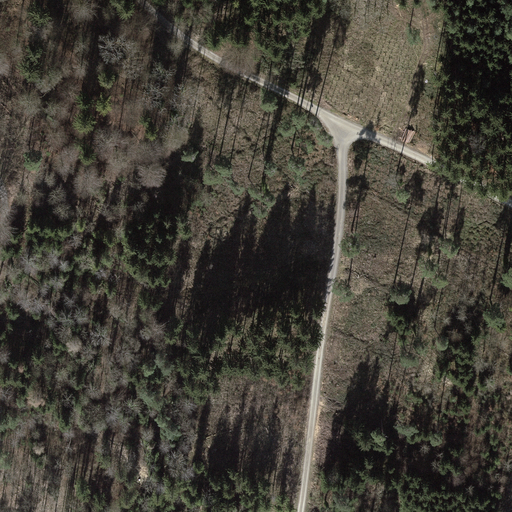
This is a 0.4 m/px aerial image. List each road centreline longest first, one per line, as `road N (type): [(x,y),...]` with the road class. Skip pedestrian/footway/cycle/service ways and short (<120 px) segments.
road 1 (track): [(344,124),(339,241),(301,511)]
road 2 (track): [(344,124),(185,40),(139,0)]
road 3 (track): [(511,201),(344,124)]
